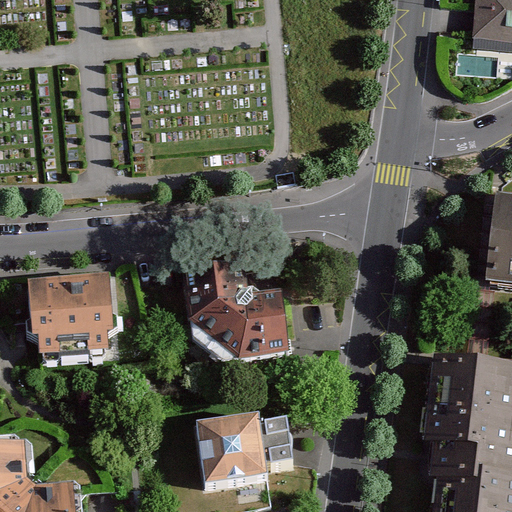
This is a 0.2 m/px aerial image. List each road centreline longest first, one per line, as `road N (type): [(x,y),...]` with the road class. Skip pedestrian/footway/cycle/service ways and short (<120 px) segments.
road 1 (residential): [(0,244),(386,215)]
road 2 (tertiary): [(386,215),(342,511)]
road 3 (tertiary): [(414,0),(398,139)]
